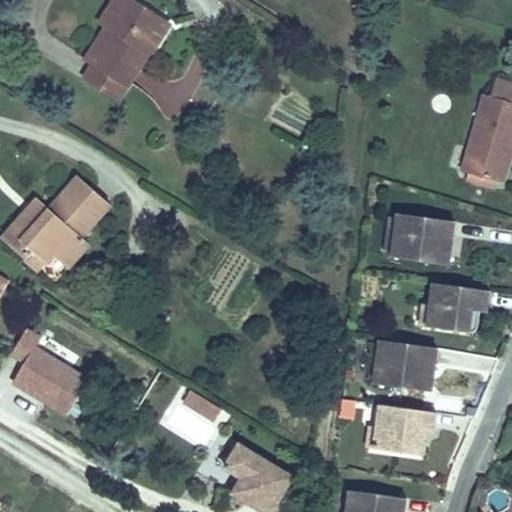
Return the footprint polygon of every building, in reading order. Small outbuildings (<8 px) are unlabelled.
[(78,78),(113,101),(145,55),(138,51),(156,25),(122,2),(105,27),(110,31),(78,78)] [(502,187),(511,152),(511,105),(483,96),(459,174),(502,187)] [(0,242),(0,251),(19,267),(28,257),(39,267),(53,249),(65,259),(79,242),(72,236),(98,204),(66,179),(39,211),(22,232),(14,226),(0,242)] [(0,229),(0,242),(14,226),(22,232),(39,211),(26,200),(0,229)] [(457,227),(400,219),(399,227),(395,258),(394,262),(435,268),(439,246),(453,249),(457,227)] [(389,225),(385,256),(395,258),(399,227),(389,225)] [(453,249),(439,246),(435,268),(450,270),(453,249)] [(28,257),(19,267),(43,286),(65,259),(53,249),(39,267),(28,257)] [(491,296),(435,288),(432,313),(429,332),(470,337),(474,316),(481,317),(488,317),(491,296)] [(432,313),(423,311),(420,330),(429,332),(432,313)] [(481,317),(474,316),(470,337),(478,338),(481,317)] [(0,389),(50,420),(71,384),(18,352),(23,343),(8,334),(0,347),(0,362),(7,367),(0,379),(0,389)] [(438,354),(382,345),(381,354),(376,385),(375,390),(417,395),(420,373),(435,375),(438,354)] [(371,353),(366,384),(376,385),(381,354),(371,353)] [(417,395),(432,397),(435,375),(420,373),(417,395)] [(192,392),(185,403),(213,421),(220,410),(192,392)] [(438,418),(381,410),(378,434),(375,453),(416,459),(420,437),(427,438),(434,439),(438,418)] [(370,433),(367,452),(375,453),(378,434),(370,433)] [(427,438),(420,437),(416,459),(424,460),(427,438)] [(240,511),(261,511),(273,493),(255,482),(261,472),(224,450),(210,473),(227,483),(218,499),(240,511)] [(273,493),(279,482),(261,472),(255,482),(273,493)] [(405,511),(407,503),(351,495),(348,511),(405,511)]
